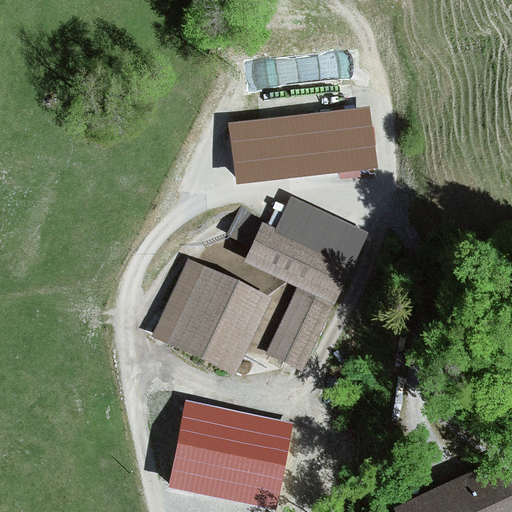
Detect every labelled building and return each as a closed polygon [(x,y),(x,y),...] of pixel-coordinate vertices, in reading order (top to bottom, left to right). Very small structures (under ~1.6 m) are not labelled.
[(371,110),(233,128),(242,190),(380,172),(371,110)] [(301,292),(272,355),(308,371),(371,237),(293,200),(278,232),(266,227),(247,267),(301,292)] [(250,251),(264,222),(242,212),(228,241),(250,251)] [(278,302),(192,262),(156,339),(243,378),(278,302)] [(511,511),(511,485),(503,466),(405,511),(511,511)]
